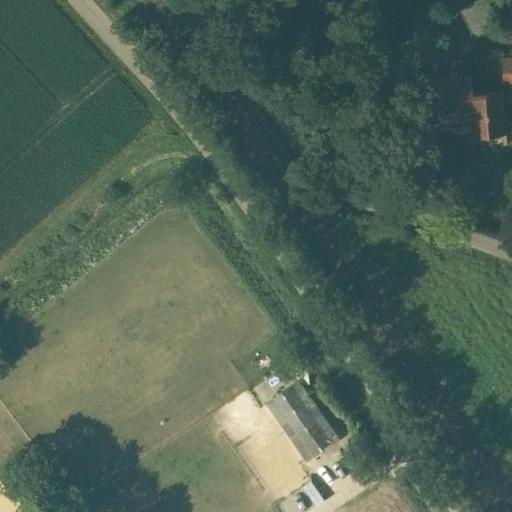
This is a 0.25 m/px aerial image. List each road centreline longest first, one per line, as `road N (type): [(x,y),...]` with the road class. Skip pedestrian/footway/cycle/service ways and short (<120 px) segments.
road 1 (unclassified): [(78,0),(209,150),(462,511)]
road 2 (unclassified): [(511,255),(337,188),(279,120),(198,0)]
